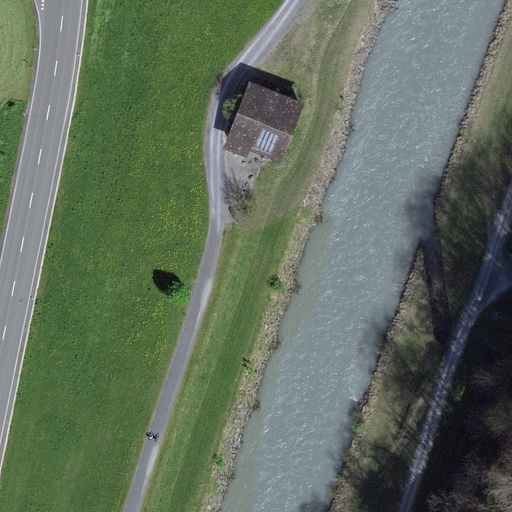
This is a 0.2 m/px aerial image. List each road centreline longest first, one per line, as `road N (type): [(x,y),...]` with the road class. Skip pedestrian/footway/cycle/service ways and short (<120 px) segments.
road 1 (track): [(296,0),(217,107),(213,251),(133,511)]
road 2 (primary): [(0,360),(65,0)]
road 3 (track): [(405,511),(511,198)]
road 4 (track): [(375,479),(448,372)]
